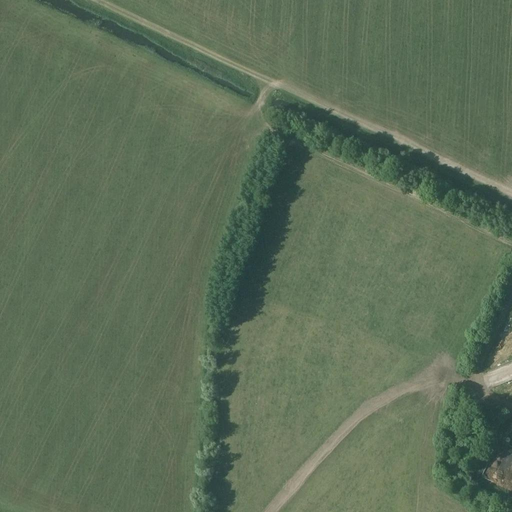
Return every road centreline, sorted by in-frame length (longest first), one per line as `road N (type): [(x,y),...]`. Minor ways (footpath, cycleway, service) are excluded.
road 1 (track): [(193,511),(202,300),(252,124)]
road 2 (track): [(511,196),(270,83),(252,124)]
road 3 (track): [(293,511),(443,377),(511,405)]
road 4 (track): [(270,83),(93,0)]
